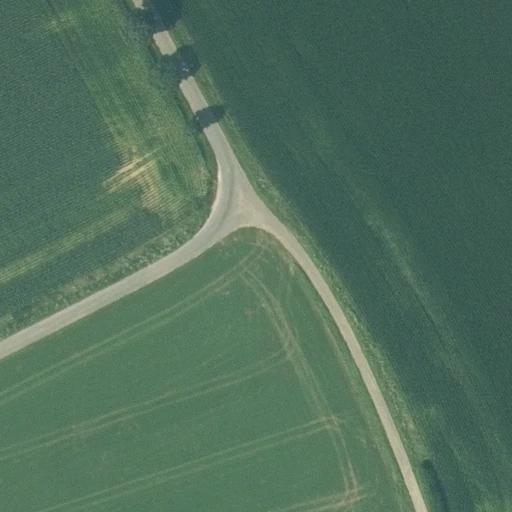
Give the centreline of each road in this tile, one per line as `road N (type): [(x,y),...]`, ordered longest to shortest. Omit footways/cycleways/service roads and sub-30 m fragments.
road 1 (unclassified): [(421,511),(354,342),(307,259),(243,205)]
road 2 (unclassified): [(243,205),(186,253),(0,349)]
road 3 (unclassified): [(141,0),(228,161),(243,205)]
